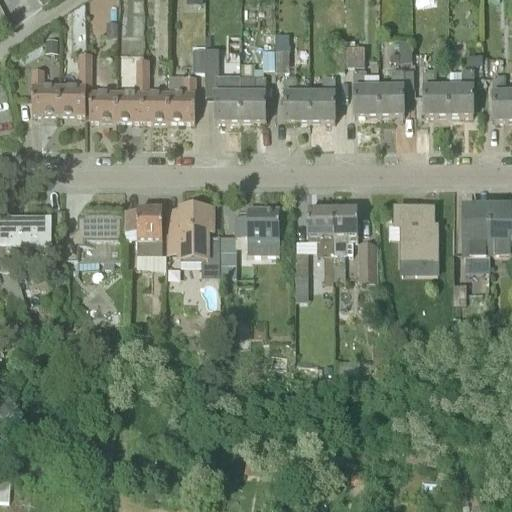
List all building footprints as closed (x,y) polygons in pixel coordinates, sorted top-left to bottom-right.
[(122,0),(121,49),(146,49),(146,0),(122,0)] [(202,9),(202,0),(186,0),(186,9),(202,9)] [(2,16),(0,17),(0,31),(8,27),(2,16)] [(117,42),(117,28),(107,28),(106,42),(117,42)] [(274,77),(274,57),(274,40),(261,40),(261,77),(274,77)] [(57,45),(46,44),(45,58),(57,58),(57,45)] [(411,69),(412,47),(400,47),(400,69),(411,69)] [(344,56),(344,72),(364,72),(364,53),(344,53),(344,56)] [(205,78),(206,55),(192,56),(193,78),(205,78)] [(344,72),(344,56),(328,56),(329,77),(344,77),(344,72)] [(274,57),(274,77),(289,77),(289,57),(274,57)] [(80,77),(90,77),(90,60),(80,60),(80,77)] [(469,72),(482,72),(482,63),(469,63),(469,72)] [(142,128),(142,68),(137,68),(137,100),(116,100),(116,128),(142,128)] [(168,128),(168,100),(148,100),(148,68),(142,68),(142,128),(168,128)] [(59,121),(59,94),(44,94),(44,77),(33,77),(32,121),(59,121)] [(116,100),(99,99),(99,84),(90,84),(90,77),(80,77),(80,94),(85,94),(89,94),(89,99),(89,128),(116,128),(116,100)] [(393,94),(379,94),(379,122),(404,122),(404,77),(393,77),(393,94)] [(448,122),(448,93),(434,93),(434,77),(424,77),(424,122),(448,122)] [(462,93),(448,93),(448,122),(473,121),(473,77),(462,77),(462,93)] [(379,122),(379,94),(365,94),(365,78),(354,78),(354,122),(379,122)] [(168,100),(168,128),(195,128),(195,83),(184,83),(183,100),(168,100)] [(310,128),(310,99),(296,99),(296,84),(285,83),(285,128),(310,128)] [(324,99),(310,99),(310,128),(335,128),(335,84),(324,83),(324,99)] [(511,127),(511,97),(503,97),(503,83),(493,83),(493,127),(511,127)] [(240,128),(240,84),(215,84),(215,128),(240,128)] [(240,84),(240,128),(265,128),(265,84),(240,84)] [(85,121),(85,94),(80,94),(59,94),(59,121),(85,121)] [(426,232),(426,214),(395,215),(395,231),(400,231),(400,266),(437,266),(437,232),(426,232)] [(505,214),(489,215),(490,263),(511,263),(511,218),(505,219),(505,214)] [(125,234),(137,234),(137,259),(161,260),(162,215),(137,215),(137,216),(124,216),(125,234)] [(209,243),(209,235),(213,235),(213,215),(180,215),(180,225),(166,225),(166,259),(201,259),(201,281),(220,281),(220,243),(209,243)] [(248,261),(279,261),(279,215),(247,215),(247,222),(236,222),(236,242),(248,242),(248,261)] [(333,286),(332,215),(308,215),(308,248),(317,248),(317,261),(324,261),(324,291),(333,291),(333,286)] [(332,215),(333,286),(345,286),(345,259),(347,257),(347,248),(358,248),(358,215),(332,215)] [(490,263),(489,215),(473,215),(473,219),(465,219),(465,261),(478,261),(478,263),(490,263)] [(120,263),(121,222),(77,221),(77,233),(72,237),(65,237),(66,234),(63,234),(63,235),(64,235),(63,269),(63,277),(78,278),(85,286),(108,285),(123,271),(125,270),(120,263)] [(50,223),(2,223),(1,280),(15,280),(16,254),(50,254),(50,223)] [(235,266),(235,243),(220,243),(220,281),(235,281),(235,266)] [(376,287),(376,250),(359,250),(359,287),(376,287)] [(308,283),(308,259),(296,259),(295,283),(308,283)] [(211,337),(219,337),(219,315),(211,315),(211,337)] [(0,327),(0,361),(5,358),(0,351),(0,343),(11,337),(13,340),(17,338),(16,337),(7,323),(0,327)] [(490,333),(490,335),(490,349),(507,349),(507,333),(490,333)] [(490,349),(490,335),(477,335),(477,349),(490,349)] [(373,372),(388,371),(387,352),(372,353),(373,372)] [(286,376),(287,358),(272,357),(270,375),(286,376)] [(0,437),(24,420),(24,418),(6,396),(0,401),(0,421),(3,426),(0,427),(0,437)] [(115,436),(107,435),(106,451),(75,448),(72,470),(111,474),(113,452),(115,436)] [(406,461),(428,464),(430,449),(431,446),(406,442),(404,450),(408,451),(406,461)] [(264,481),(266,464),(246,461),(244,479),(264,481)] [(352,478),(352,490),(364,490),(364,496),(373,496),(373,478),(352,478)] [(0,483),(0,506),(9,507),(10,484),(0,483)]
